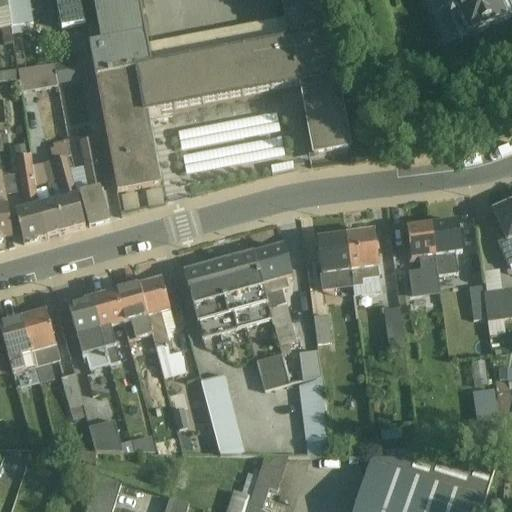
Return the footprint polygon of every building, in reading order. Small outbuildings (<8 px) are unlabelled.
[(62,36),(83,33),(76,0),(64,0),(56,2),(62,36)] [(135,76),(152,72),(137,0),(89,0),(100,51),(86,53),(116,201),(158,192),(149,144),(135,76)] [(314,168),(353,159),(319,0),(276,0),(286,44),(152,72),(135,76),(149,144),(302,112),(314,168)] [(439,0),(459,46),(511,23),(511,16),(505,0),(439,0)] [(5,39),(28,39),(28,5),(4,6),(5,39)] [(48,5),(29,5),(30,32),(49,32),(48,5)] [(89,234),(108,229),(98,195),(80,199),(89,234)] [(0,249),(11,248),(6,202),(0,203),(0,249)] [(54,242),(82,233),(73,206),(45,214),(54,242)] [(511,247),(511,207),(492,216),(507,249),(511,247)] [(54,242),(45,214),(15,224),(24,251),(54,242)] [(435,264),(461,260),(454,226),(429,230),(435,264)] [(435,264),(429,230),(406,235),(412,268),(435,264)] [(350,280),(379,277),(374,238),(346,241),(350,280)] [(350,280),(346,241),(316,244),(321,283),(350,280)] [(262,297),(292,289),(283,253),(253,261),(262,297)] [(262,297),(253,261),(231,266),(240,302),(262,297)] [(217,308),(240,302),(231,266),(208,272),(217,308)] [(217,308),(208,272),(185,278),(194,314),(217,308)] [(144,329),(168,323),(159,288),(135,295),(144,329)] [(486,327),(511,325),(511,296),(499,297),(498,291),(483,292),(486,327)] [(144,329),(135,295),(113,300),(122,335),(144,329)] [(99,341),(122,335),(113,300),(90,306),(99,341)] [(99,341),(90,306),(68,312),(77,347),(99,341)] [(404,353),(419,350),(412,312),(397,315),(404,353)] [(33,364),(54,358),(42,319),(21,325),(33,364)] [(33,364),(21,325),(0,331),(0,336),(10,371),(33,364)] [(503,352),(511,350),(511,326),(499,328),(503,352)] [(296,361),(270,368),(279,400),(305,393),(296,361)] [(307,365),(323,465),(349,461),(334,361),(307,365)] [(84,418),(99,414),(91,383),(77,387),(84,418)] [(216,388),(233,466),(257,460),(240,383),(216,388)] [(508,415),(509,396),(488,395),(487,414),(508,415)] [(104,435),(110,463),(136,457),(131,430),(104,435)] [(19,458),(42,460),(43,444),(20,442),(19,458)] [(177,461),(195,460),(194,444),(176,444),(177,461)] [(483,511),(499,463),(372,461),(356,511),(483,511)] [(291,511),(290,511),(299,471),(253,462),(242,511),(291,511)]
